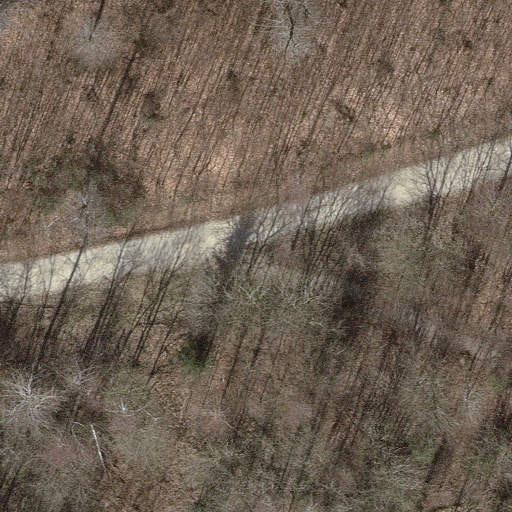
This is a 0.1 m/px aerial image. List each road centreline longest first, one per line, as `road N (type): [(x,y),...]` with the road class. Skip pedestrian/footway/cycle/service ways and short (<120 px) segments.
road 1 (track): [(511,159),(187,250)]
road 2 (track): [(187,250),(0,285)]
